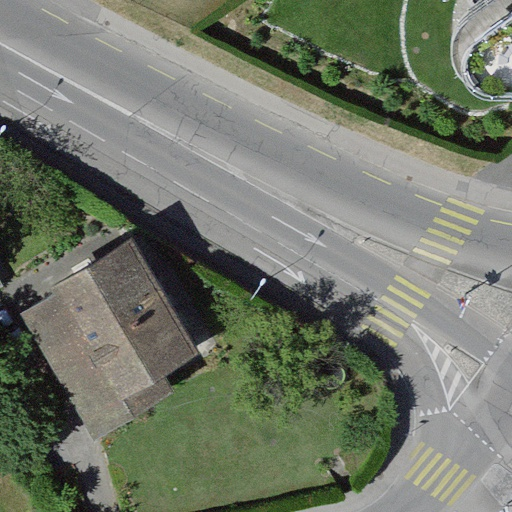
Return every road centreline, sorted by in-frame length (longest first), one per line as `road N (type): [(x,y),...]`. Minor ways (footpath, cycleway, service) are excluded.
road 1 (secondary): [(0,39),(252,180)]
road 2 (secondary): [(511,252),(252,180)]
road 3 (secondary): [(252,180),(403,307)]
road 4 (tertiary): [(403,307),(439,412),(443,478)]
